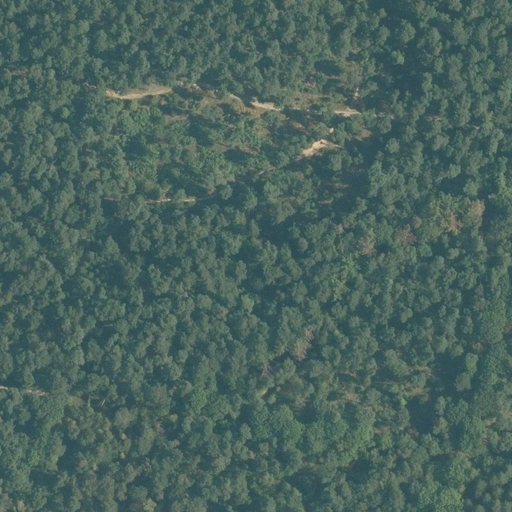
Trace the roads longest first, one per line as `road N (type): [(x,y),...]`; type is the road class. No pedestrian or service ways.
road 1 (track): [(0,72),(99,93),(146,97),(204,84),(268,105),(461,120)]
road 2 (track): [(511,449),(192,412)]
road 3 (track): [(511,329),(445,511)]
road 4 (track): [(167,408),(0,387)]
